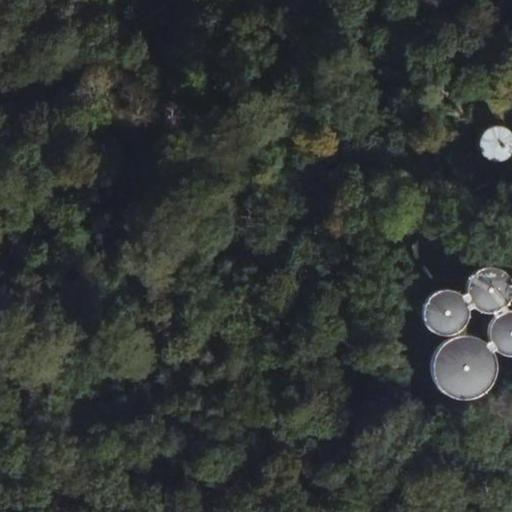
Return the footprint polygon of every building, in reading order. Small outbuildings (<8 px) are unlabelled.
[(511,152),(511,151),(511,141),(511,139),(509,135),(506,132),(503,130),(499,129),(492,128),(489,129),(485,131),(480,135),(477,140),(476,144),(476,149),(479,156),(482,160),(485,162),(489,164),(496,165),(503,163),(508,159),(511,152)] [(506,296),(505,289),(501,283),(496,279),(490,276),(484,275),(477,276),(471,279),(466,283),(463,289),(461,296),(462,302),(464,309),(468,314),(474,318),(480,320),(487,320),(493,318),(499,314),(503,309),(506,302),(506,296)] [(462,320),(460,313),(457,308),(452,303),(446,300),(439,299),(433,300),(426,303),(422,308),(418,314),(417,320),(417,327),(420,333),(424,338),(429,342),(436,344),(443,344),(449,342),(455,338),(459,333),(461,327),(462,320)] [(511,320),(505,319),(498,320),(492,323),(487,328),(484,334),(483,340),(483,347),(486,353),(490,359),(495,362),(502,364),(508,364),(511,363),(511,320)] [(488,384),(489,376),(489,370),(487,365),(484,358),(480,353),(475,349),(470,346),(464,344),(459,343),(453,343),(447,345),(442,347),(437,350),(433,354),(428,359),(426,365),(424,372),(424,380),(426,387),(429,393),(433,398),(437,402),(442,405),(449,408),(454,408),(460,408),(467,407),(474,404),(478,400),(483,395),(486,391),(488,384)]
